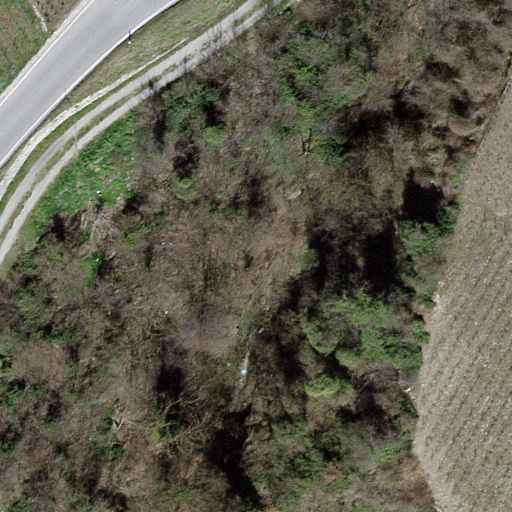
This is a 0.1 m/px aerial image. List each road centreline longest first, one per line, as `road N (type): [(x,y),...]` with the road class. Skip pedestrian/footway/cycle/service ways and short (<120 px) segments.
road 1 (track): [(246,0),(72,139),(16,209),(0,244)]
road 2 (tertiary): [(0,149),(79,59),(147,0)]
